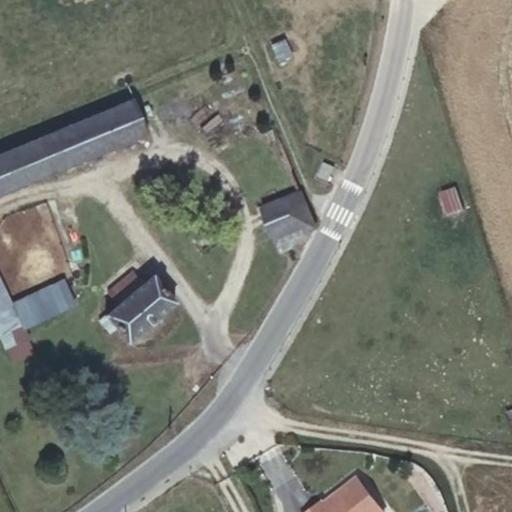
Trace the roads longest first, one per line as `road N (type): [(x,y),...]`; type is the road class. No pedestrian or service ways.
road 1 (tertiary): [(95,511),(189,438),(246,375),(354,183),(400,0)]
road 2 (track): [(223,406),(269,424),(511,461)]
